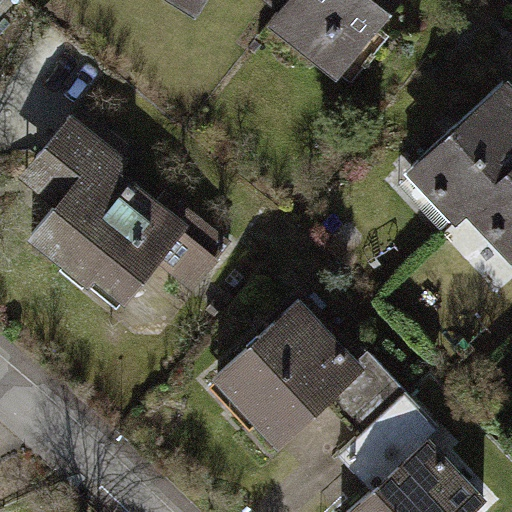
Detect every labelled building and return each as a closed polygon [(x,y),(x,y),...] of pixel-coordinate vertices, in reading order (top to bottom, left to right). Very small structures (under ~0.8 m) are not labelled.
[(391,0),(288,0),(254,41),(331,98),(403,8),(391,0)] [(454,238),(511,176),(511,94),(506,88),(407,193),(454,238)] [(192,217),(77,134),(10,225),(125,308),(192,217)] [(511,176),(454,238),(504,281),(511,273),(511,176)] [(291,305),(204,391),(267,455),(355,370),(291,305)] [(421,452),(361,511),(476,511),(477,511),(421,452)]
